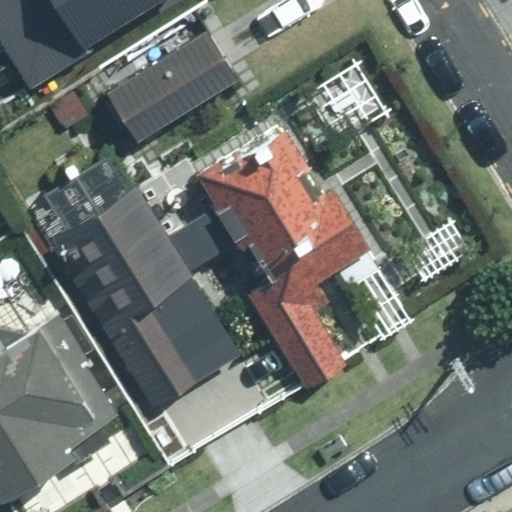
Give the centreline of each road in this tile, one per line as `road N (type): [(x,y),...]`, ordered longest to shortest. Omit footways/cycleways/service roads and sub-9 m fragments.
road 1 (residential): [(360,511),(511,417)]
road 2 (residential): [(438,0),(511,117)]
